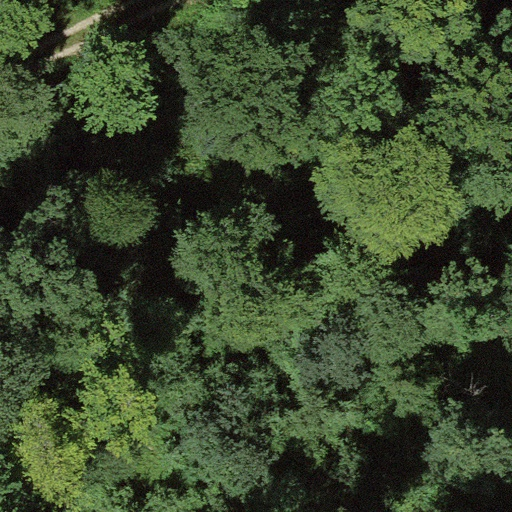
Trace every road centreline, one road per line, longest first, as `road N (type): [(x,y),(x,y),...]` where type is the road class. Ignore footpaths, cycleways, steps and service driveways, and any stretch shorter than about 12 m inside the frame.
road 1 (track): [(248,511),(0,238)]
road 2 (track): [(161,0),(0,77)]
